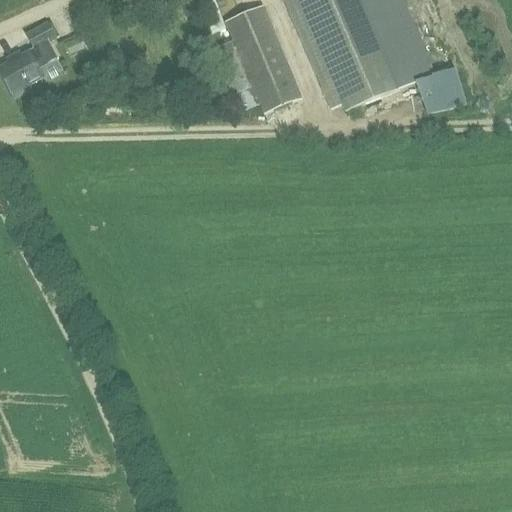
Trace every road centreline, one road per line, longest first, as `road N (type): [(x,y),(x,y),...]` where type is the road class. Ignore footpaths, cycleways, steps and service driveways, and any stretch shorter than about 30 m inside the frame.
road 1 (unknown): [(511,129),(0,139)]
road 2 (unclassified): [(148,511),(89,368),(0,201)]
